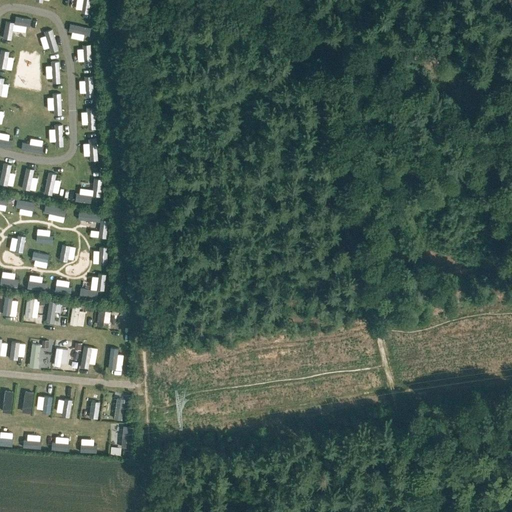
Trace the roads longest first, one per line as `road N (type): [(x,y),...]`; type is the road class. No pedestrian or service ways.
road 1 (track): [(119,0),(144,405)]
road 2 (track): [(311,2),(304,23),(382,338)]
road 3 (track): [(0,14),(13,7),(54,16),(68,58),(73,143),(58,162),(0,152)]
road 4 (track): [(379,44),(220,0)]
road 5 (track): [(387,362),(424,511)]
road 6 (track): [(511,80),(379,44)]
